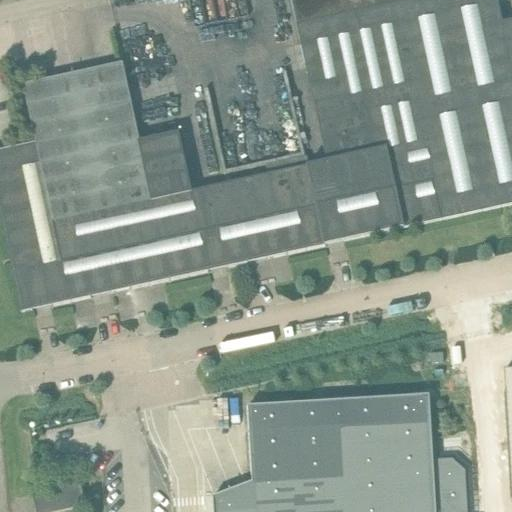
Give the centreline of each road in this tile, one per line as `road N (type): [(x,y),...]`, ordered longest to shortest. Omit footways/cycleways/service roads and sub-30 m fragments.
road 1 (unclassified): [(0,378),(511,269)]
road 2 (unknown): [(103,362),(122,397),(131,511)]
